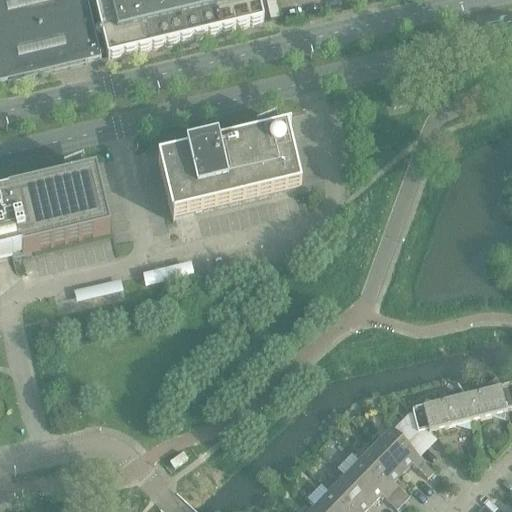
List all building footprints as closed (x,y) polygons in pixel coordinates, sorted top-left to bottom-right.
[(0,0),(0,87),(100,63),(85,0),(0,0)] [(146,0),(95,12),(107,62),(263,25),(257,0),(146,0)] [(405,98),(391,101),(393,111),(408,107),(405,98)] [(187,155),(158,162),(173,225),(174,224),(173,221),(301,191),(287,133),(290,133),(290,131),(199,152),(187,153),(187,155)] [(0,260),(22,256),(22,257),(110,236),(95,176),(10,197),(7,183),(6,183),(0,184),(0,260)] [(484,392),(484,395),(464,400),(470,425),(491,420),(508,424),(508,428),(509,427),(506,413),(511,411),(511,391),(511,390),(511,388),(501,391),(500,389),(499,387),(498,384),(498,383),(497,383),(484,392)] [(461,393),(447,401),(448,404),(412,413),(412,415),(412,414),(417,435),(428,433),(428,434),(428,435),(428,436),(455,429),(471,434),(472,437),(473,436),(470,425),(464,400),(464,398),(463,396),(462,394),(461,393)] [(417,435),(412,414),(412,415),(412,413),(391,433),(406,448),(417,435)] [(375,449),(403,476),(411,467),(427,483),(434,476),(406,448),(391,433),(375,449)] [(394,486),(403,476),(375,449),(360,465),(403,507),(409,501),(394,486)] [(360,465),(345,480),(372,507),(381,498),(395,511),(398,511),(403,507),(360,465)] [(345,480),(329,496),(345,511),(367,511),(372,507),(345,480)] [(345,511),(329,496),(314,511),(345,511)]
